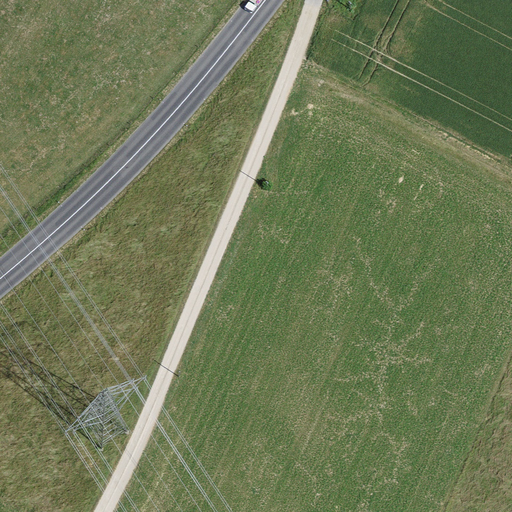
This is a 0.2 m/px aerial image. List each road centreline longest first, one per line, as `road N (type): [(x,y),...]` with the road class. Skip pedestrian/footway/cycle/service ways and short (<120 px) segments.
road 1 (track): [(314,0),(102,511)]
road 2 (tertiary): [(0,278),(122,167),(264,0)]
